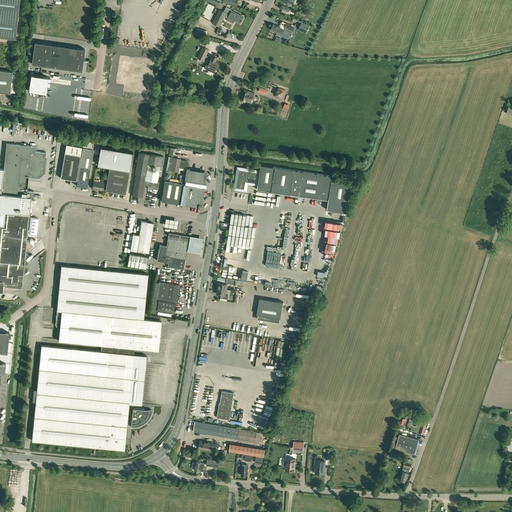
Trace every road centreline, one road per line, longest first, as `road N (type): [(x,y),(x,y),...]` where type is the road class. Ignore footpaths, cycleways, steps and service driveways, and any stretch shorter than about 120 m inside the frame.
road 1 (unclassified): [(511,497),(192,480),(158,455)]
road 2 (unclassified): [(0,320),(44,293),(54,209),(64,198),(214,220)]
road 3 (secondary): [(158,455),(181,419),(214,220)]
road 4 (secondary): [(214,220),(226,94),(269,0)]
road 5 (secondary): [(0,455),(120,467),(158,455)]
